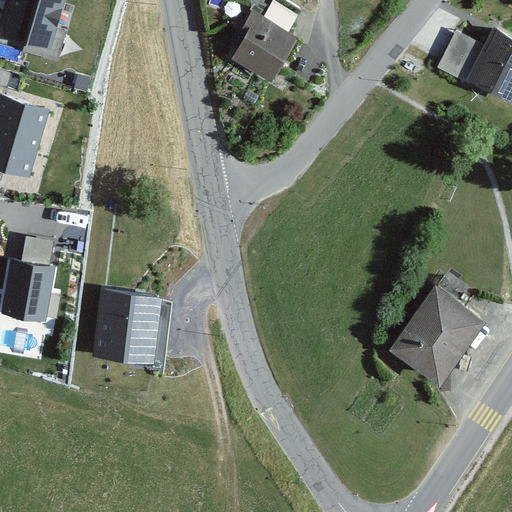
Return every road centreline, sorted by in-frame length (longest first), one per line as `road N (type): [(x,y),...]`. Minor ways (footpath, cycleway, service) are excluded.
road 1 (tertiary): [(211,190),(266,397),(348,511)]
road 2 (residential): [(427,0),(281,169),(211,190)]
road 3 (tertiary): [(177,0),(211,190)]
road 4 (tertiary): [(511,377),(422,511)]
